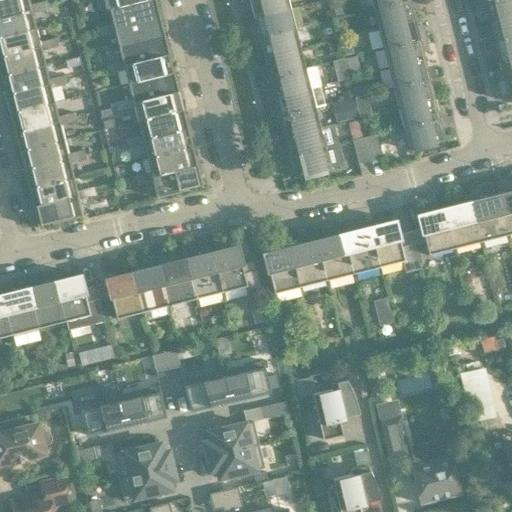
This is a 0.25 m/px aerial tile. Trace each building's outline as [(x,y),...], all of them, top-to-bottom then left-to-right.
[(0,0),(0,17),(31,9),(30,5),(28,0),(0,0)] [(107,0),(109,9),(146,0),(107,0)] [(155,0),(146,0),(109,9),(113,24),(114,28),(159,17),(155,0)] [(290,9),(288,0),(242,0),(244,6),(250,5),(253,18),(290,9)] [(370,0),(373,9),(408,0),(370,0)] [(416,0),(408,0),(373,9),(378,29),(415,20),(411,6),(417,5),(416,0)] [(511,16),(511,0),(493,0),(478,4),(479,11),(485,9),(488,22),(511,16)] [(46,1),(38,3),(40,12),(49,9),(46,1)] [(31,9),(0,17),(0,36),(36,28),(32,14),(40,12),(38,3),(30,5),(31,9)] [(341,5),(332,7),(334,17),(343,15),(341,5)] [(298,7),(290,9),(253,18),(257,31),(251,32),(253,39),(295,28),(303,26),(298,7)] [(331,11),(324,12),(326,20),(333,18),(331,11)] [(511,16),(488,22),(492,36),(486,37),(487,44),(511,37),(511,16)] [(159,17),(114,28),(113,24),(105,26),(107,34),(115,32),(119,47),(164,35),(159,17)] [(415,20),(378,29),(383,49),(426,38),(424,32),(418,33),(415,20)] [(99,36),(107,34),(105,26),(97,28),(99,36)] [(36,28),(0,36),(0,56),(40,47),(39,42),(36,28)] [(300,48),(295,28),(253,39),(254,46),(260,44),(263,58),(300,48)] [(164,35),(119,47),(122,61),(124,65),(169,54),(164,35)] [(511,37),(487,44),(489,50),(495,49),(498,62),(511,58),(511,37)] [(56,38),(47,40),(49,49),(58,47),(56,38)] [(426,38),(383,49),(388,69),(425,59),(421,46),(427,45),(426,38)] [(40,47),(0,56),(0,76),(45,65),(41,51),(49,49),(47,40),(39,42),(40,47)] [(342,50),(339,40),(327,43),(329,53),(342,50)] [(350,41),(341,43),(344,56),(353,54),(350,41)] [(300,48),(263,58),(267,71),(261,72),(263,79),(305,68),(300,48)] [(169,54),(124,65),(122,61),(114,63),(117,71),(125,69),(128,84),(173,73),(169,54)] [(511,79),(511,58),(498,62),(502,75),(496,77),(497,83),(511,79)] [(425,59),(388,69),(393,88),(435,78),(434,71),(428,73),(425,59)] [(108,74),(117,71),(114,63),(106,65),(108,74)] [(45,65),(0,76),(0,77),(5,95),(50,84),(49,79),(45,65)] [(359,66),(348,68),(350,77),(361,75),(359,66)] [(305,68),(263,79),(264,86),(270,84),(273,97),(310,88),(305,68)] [(347,70),(335,73),(337,81),(349,78),(347,70)] [(173,73),(128,84),(132,98),(133,102),(178,91),(173,73)] [(65,75),(57,77),(59,86),(67,84),(65,75)] [(50,84),(5,95),(9,114),(54,102),(51,88),(59,86),(57,77),(49,79),(50,84)] [(435,78),(393,88),(398,108),(435,99),(431,86),(437,84),(435,78)] [(511,79),(497,83),(499,90),(505,88),(508,103),(511,101),(511,79)] [(360,86),(352,88),(354,97),(362,95),(360,86)] [(310,88),(273,97),(277,111),(271,112),(272,119),(315,108),(310,88)] [(178,91),(133,102),(132,98),(124,100),(126,109),(134,107),(138,121),(183,110),(178,91)] [(435,99),(398,108),(403,128),(445,117),(444,111),(438,112),(435,99)] [(117,111),(126,109),(124,100),(115,102),(117,111)] [(54,102),(9,114),(14,132),(59,121),(58,117),(54,102)] [(109,108),(100,111),(102,117),(111,115),(109,108)] [(315,108),(272,119),(274,125),(280,124),(283,137),(320,128),(315,108)] [(369,108),(357,111),(359,118),(371,115),(369,108)] [(183,110),(138,121),(141,135),(142,140),(187,128),(183,110)] [(74,113),(66,115),(68,123),(77,121),(74,113)] [(59,121),(14,132),(19,151),(64,140),(60,125),(68,123),(66,115),(58,117),(59,121)] [(445,117),(403,128),(408,149),(413,148),(414,152),(437,146),(435,142),(445,139),(441,125),(447,124),(445,117)] [(187,128),(142,140),(141,135),(133,137),(135,146),(143,144),(147,158),(192,147),(187,128)] [(320,128),(283,137),(287,150),(281,152),(282,158),(325,147),(320,128)] [(376,135),(364,138),(370,161),(381,158),(376,135)] [(127,148),(135,146),(133,137),(125,140),(127,148)] [(370,161),(364,138),(352,141),(358,164),(370,161)] [(64,140),(19,151),(23,170),(68,158),(67,154),(64,140)] [(192,147),(147,158),(151,173),(152,177),(197,166),(192,147)] [(325,147),(282,158),(284,165),(290,163),(293,177),(303,175),(304,179),(327,173),(326,169),(330,168),(325,147)] [(84,150),(75,152),(78,160),(86,158),(84,150)] [(68,158),(23,170),(28,188),(73,177),(70,163),(78,160),(75,152),(67,154),(68,158)] [(197,166),(152,177),(151,173),(142,175),(145,183),(153,181),(157,198),(188,190),(187,187),(200,184),(201,187),(202,187),(197,166)] [(136,185),(145,183),(142,175),(134,177),(136,185)] [(73,177),(28,188),(33,207),(78,195),(77,191),(73,177)] [(93,187),(85,189),(87,198),(95,196),(93,187)] [(78,195),(33,207),(38,228),(39,227),(38,225),(51,222),(52,224),(83,216),(79,200),(87,198),(85,189),(77,191),(78,195)] [(511,233),(511,191),(497,195),(498,200),(507,235),(511,233)] [(497,195),(470,202),(480,242),(507,235),(498,200),(497,195)] [(470,202),(453,206),(443,208),(445,213),(454,248),(480,242),(470,202)] [(454,248),(445,213),(443,208),(418,215),(422,228),(410,231),(413,244),(425,241),(428,255),(454,248)] [(419,269),(413,244),(410,231),(398,234),(395,221),(369,227),(379,267),(402,261),(405,273),(419,269)] [(369,227),(343,234),(353,274),(379,267),(369,227)] [(343,234),(325,238),(316,240),(326,280),(353,274),(343,234)] [(316,240),(307,243),(289,247),(299,287),(326,280),(316,240)] [(259,286),(253,261),(241,264),(237,246),(212,252),(213,257),(222,292),(245,286),(247,294),(261,291),(259,286)] [(299,287),(289,247),(264,253),(265,258),(253,261),(259,286),(271,283),(274,293),(299,287)] [(222,292),(213,257),(212,252),(185,259),(195,299),(222,292)] [(185,259),(167,263),(158,266),(168,306),(195,299),(185,259)] [(158,266),(131,272),(141,312),(168,306),(158,266)] [(131,272),(116,276),(106,279),(108,283),(95,286),(99,299),(111,296),(116,319),(141,312),(131,272)] [(99,299),(95,286),(84,289),(80,275),(55,281),(65,321),(67,331),(104,322),(99,299)] [(55,281),(28,288),(38,328),(65,321),(55,281)] [(28,288),(11,292),(1,295),(11,335),(38,328),(28,288)] [(472,293),(465,295),(468,307),(480,303),(478,297),(472,293)] [(0,337),(11,335),(1,295),(0,295),(0,337)] [(391,314),(378,317),(380,325),(393,321),(391,314)] [(315,337),(322,335),(319,324),(312,326),(315,337)] [(483,354),(498,351),(497,348),(504,346),(502,339),(495,341),(494,336),(479,339),(483,354)] [(262,361),(222,370),(230,401),(240,399),(270,392),(262,361)] [(178,364),(167,367),(169,375),(180,372),(178,364)] [(167,367),(155,370),(157,378),(169,375),(167,367)] [(357,379),(366,377),(364,368),(355,370),(357,379)] [(495,417),(484,368),(459,374),(471,423),(495,417)] [(222,370),(182,380),(190,411),(230,401),(222,370)] [(275,374),(267,376),(270,388),(278,386),(275,374)] [(331,389),(312,394),(316,411),(312,411),(313,417),(317,424),(319,428),(320,428),(323,440),(343,435),(340,421),(347,420),(346,417),(360,414),(358,408),(357,405),(355,398),(352,391),(349,384),(347,380),(330,384),(331,389)] [(104,404),(80,410),(86,436),(115,429),(126,426),(118,395),(119,395),(117,385),(116,385),(100,389),(104,404)] [(119,395),(118,395),(126,426),(166,417),(159,385),(119,395)] [(409,454),(400,416),(380,421),(389,459),(409,454)] [(210,441),(203,442),(207,456),(258,444),(253,421),(252,421),(246,423),(208,431),(210,441)] [(0,432),(0,464),(13,462),(14,464),(27,461),(26,459),(45,454),(44,446),(48,445),(51,443),(52,439),(51,435),(48,432),(44,430),(40,431),(38,423),(0,432)] [(113,454),(118,478),(172,465),(168,450),(162,452),(160,443),(121,452),(113,454)] [(460,494),(451,459),(447,443),(428,447),(417,450),(420,462),(411,465),(421,504),(441,499),(460,494)] [(511,443),(492,448),(492,452),(489,452),(492,464),(495,463),(500,482),(511,479),(511,482),(511,481),(511,443)] [(258,444),(207,456),(210,471),(217,469),(219,478),(264,468),(258,444)] [(93,447),(77,451),(80,462),(95,459),(93,447)] [(358,462),(368,459),(365,448),(355,450),(358,462)] [(69,455),(51,459),(54,473),(72,469),(69,455)] [(172,465),(118,478),(124,501),(126,500),(171,490),(169,481),(175,479),(172,465)] [(352,475),(332,480),(336,496),(332,497),(334,502),(337,509),(338,511),(361,511),(360,507),(367,505),(367,503),(380,499),(380,497),(377,490),(375,483),(372,476),(369,469),(367,466),(350,470),(352,475)] [(265,472),(253,474),(255,482),(267,480),(265,472)] [(12,511),(53,511),(53,510),(56,505),(69,502),(64,477),(39,483),(42,494),(10,502),(12,511)] [(222,490),(218,491),(223,511),(286,511),(286,509),(272,511),(270,511),(269,506),(244,511),(238,486),(222,490)] [(100,511),(98,500),(89,502),(91,511),(100,511)] [(171,511),(169,503),(149,507),(149,511),(171,511)]
